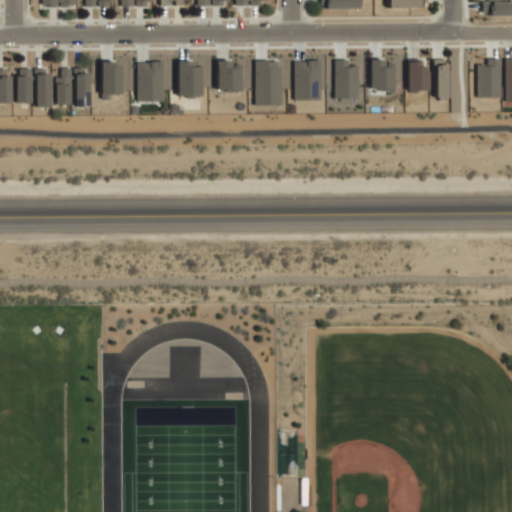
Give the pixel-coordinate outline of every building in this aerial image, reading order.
[(322,0),(323,8),(356,8),(355,0),(322,0)] [(511,15),(511,1),(479,1),(479,15),(511,15)] [(498,57),(485,57),(485,63),(474,64),(475,97),(499,97),(498,57)] [(405,90),(425,90),(425,58),(405,58),(405,90)] [(511,58),(503,58),(502,101),(511,100),(511,58)] [(291,60),(292,100),(318,99),(318,59),(291,60)] [(333,98),(356,98),(355,66),(346,66),(345,59),(332,59),(333,98)] [(382,59),(367,59),(368,89),(392,89),(391,62),(382,62),(382,59)] [(433,97),(444,97),(444,59),(433,59),(433,97)] [(238,64),(229,63),(229,60),(215,60),(214,89),(238,89),(238,64)] [(252,105),(278,105),(279,60),(253,60),(252,105)] [(134,61),(135,101),(162,100),(161,61),(134,61)] [(199,96),(199,61),(176,61),(176,96),(199,96)] [(119,93),(119,62),(98,62),(99,99),(109,98),(109,93),(119,93)] [(68,104),(67,67),(58,67),(58,76),(53,76),(53,104),(68,104)] [(85,67),(72,67),(72,106),(86,106),(85,67)] [(28,102),(28,68),(14,68),(14,102),(28,102)] [(47,68),(33,68),(32,106),(47,106),(47,68)]
